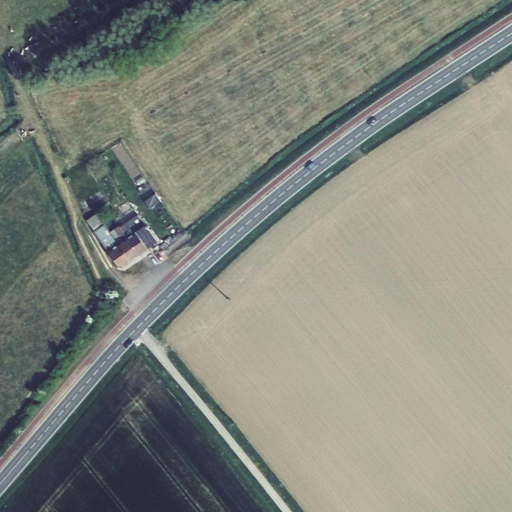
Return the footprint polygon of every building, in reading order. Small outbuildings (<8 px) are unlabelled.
[(161,201),(155,192),(148,196),(154,205),(161,201)] [(118,196),(109,202),(121,218),(128,213),(127,211),(129,210),(118,196)] [(88,221),(93,229),(103,222),(105,220),(100,212),(88,221)] [(149,250),(159,243),(140,217),(126,226),(145,253),(149,250)] [(140,256),(145,253),(126,226),(122,229),(120,226),(110,232),(132,262),(140,256)] [(124,268),(132,262),(110,232),(107,235),(101,227),(95,232),(109,252),(119,267),(124,268)]
